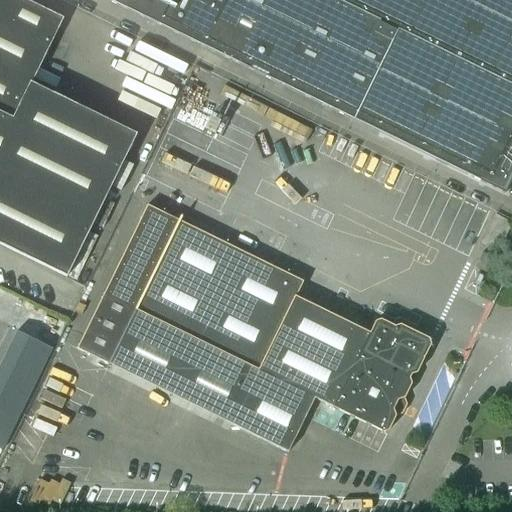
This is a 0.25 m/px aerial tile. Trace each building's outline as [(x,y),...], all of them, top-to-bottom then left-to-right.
[(0,0),(0,116),(13,122),(31,85),(63,20),(21,0),(0,0)] [(103,0),(204,49),(354,122),(398,31),(335,0),(103,0)] [(336,0),(398,31),(413,0),(336,0)] [(511,0),(413,0),(398,31),(354,122),(504,195),(511,179),(511,131),(491,122),(508,87),(511,88),(511,0)] [(136,136),(31,85),(13,122),(0,116),(0,246),(66,279),(136,136)] [(369,334),(295,298),(302,283),(147,207),(76,350),(288,454),(314,400),(383,434),(388,432),(395,418),(393,411),(397,402),(404,400),(411,385),(409,380),(411,376),(416,375),(423,360),(429,346),(427,340),(399,326),(395,328),(380,321),(375,322),(369,334)]
